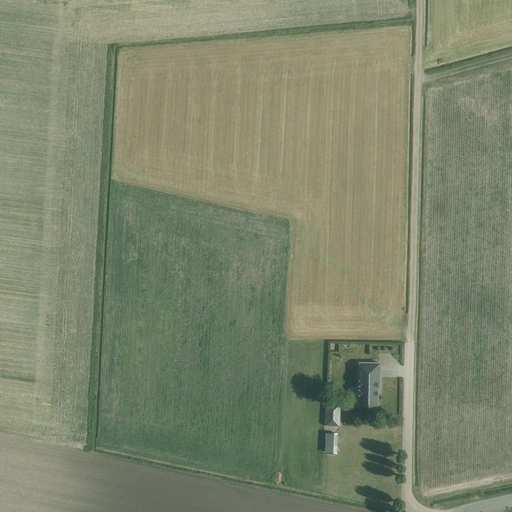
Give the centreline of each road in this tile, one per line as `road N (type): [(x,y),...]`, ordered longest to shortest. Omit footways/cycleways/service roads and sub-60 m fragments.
road 1 (track): [(411,342),(419,0)]
road 2 (unclassified): [(426,511),(406,491),(411,342)]
